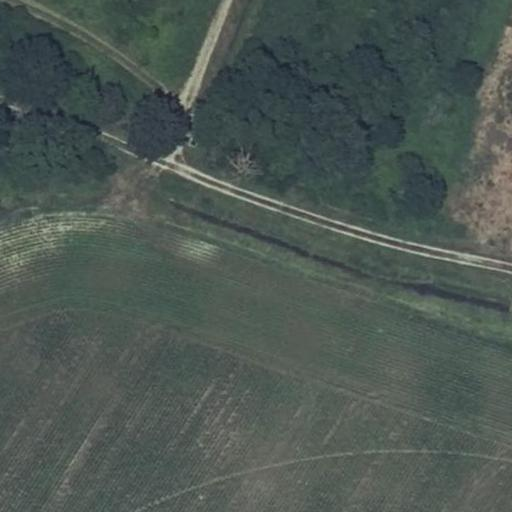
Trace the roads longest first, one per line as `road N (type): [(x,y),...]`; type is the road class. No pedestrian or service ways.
road 1 (track): [(0,97),(268,203),(388,241),(511,267)]
road 2 (track): [(227,0),(168,165)]
